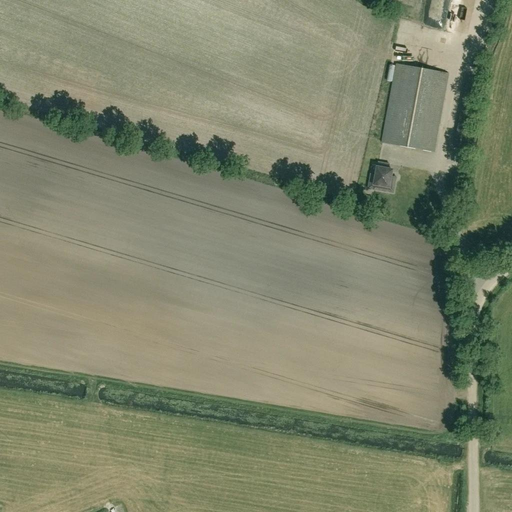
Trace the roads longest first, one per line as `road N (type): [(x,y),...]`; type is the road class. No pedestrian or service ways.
road 1 (unknown): [(479,297),(438,180),(460,57),(413,45)]
road 2 (unclassified): [(474,511),(470,339),(479,297),(511,268)]
